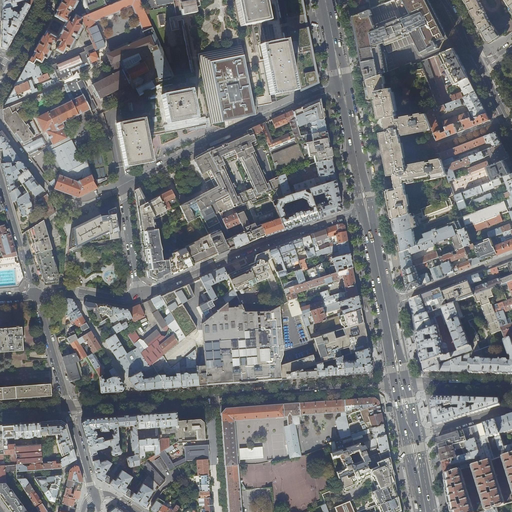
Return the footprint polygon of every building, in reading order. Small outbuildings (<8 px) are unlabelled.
[(23,0),(2,0),(3,2),(3,3),(2,11),(13,7),(19,5),(19,4),(16,5),(16,3),(22,1),(23,4),(25,4),(23,0)] [(76,0),(75,0),(61,0),(53,16),(66,23),(62,30),(59,36),(58,37),(45,31),(35,50),(34,52),(32,57),(31,56),(28,61),(33,64),(36,59),(42,63),(44,58),(47,59),(51,51),(49,50),(54,42),(56,43),(57,40),(60,41),(56,49),(63,54),(66,47),(70,49),(83,26),(79,24),(82,18),(82,17),(76,14),(71,22),(68,21),(70,17),(69,16),(73,8),(74,9),(78,2),(76,0)] [(81,0),(88,15),(90,13),(84,0),(81,0)] [(140,0),(122,0),(107,7),(90,13),(88,15),(87,15),(83,17),(82,17),(82,18),(92,42),(95,50),(99,49),(105,46),(96,23),(95,21),(133,5),(144,29),(152,26),(146,13),(140,0)] [(84,0),(90,13),(107,7),(104,0),(84,0)] [(173,0),(174,3),(175,7),(177,16),(181,16),(182,15),(183,19),(194,72),(179,75),(174,76),(175,77),(174,77),(119,105),(120,111),(122,123),(116,124),(125,167),(129,166),(147,163),(149,162),(151,162),(152,162),(148,144),(147,136),(158,134),(172,131),(180,130),(189,128),(236,119),(236,118),(255,114),(258,113),(256,106),(264,105),(271,103),(270,96),(295,91),(294,85),(293,83),(290,68),(290,65),(286,47),(285,40),(283,30),(281,21),(281,19),(280,18),(276,0),(173,0)] [(301,0),(282,0),(282,2),(284,11),(286,18),(304,14),(303,8),(301,0)] [(446,45),(448,50),(449,50),(454,48),(450,41),(443,28),(438,18),(433,7),(429,0),(394,0),(398,8),(377,16),(371,18),(370,16),(372,15),(370,10),(365,12),(354,16),(355,23),(363,63),(365,74),(366,80),(378,76),(383,74),(388,72),(385,53),(382,54),(380,44),(384,42),(388,53),(415,43),(419,53),(426,49),(427,53),(446,45)] [(369,0),(370,3),(371,9),(372,9),(394,0),(369,0)] [(480,29),(490,21),(479,0),(465,0),(470,10),(480,29)] [(25,4),(23,4),(20,5),(21,6),(22,6),(20,11),(19,10),(18,11),(17,13),(14,12),(13,7),(2,11),(2,14),(2,21),(8,21),(8,18),(12,18),(12,17),(13,17),(13,18),(13,19),(13,21),(20,25),(21,22),(26,13),(30,6),(25,4)] [(304,14),(286,18),(288,31),(307,27),(304,14)] [(8,28),(8,21),(2,21),(1,32),(1,33),(0,48),(6,49),(13,37),(20,25),(13,21),(10,21),(10,24),(8,28)] [(493,25),(490,21),(480,29),(483,34),(486,41),(486,40),(487,42),(491,43),(492,42),(496,40),(501,36),(495,28),(497,27),(497,28),(498,27),(495,23),(494,24),(495,24),(493,25)] [(157,76),(157,78),(159,81),(171,78),(174,77),(175,77),(174,76),(152,26),(144,29),(142,30),(144,36),(145,38),(150,36),(154,46),(149,49),(151,53),(153,52),(153,55),(157,76)] [(307,27),(288,31),(290,41),(292,48),(295,67),(300,90),(308,87),(318,83),(314,63),(310,45),(309,38),(307,27)] [(117,50),(106,54),(114,70),(116,74),(105,79),(92,85),(95,90),(99,99),(113,93),(123,88),(124,92),(127,96),(115,101),(117,106),(119,105),(174,77),(171,78),(159,81),(157,78),(141,86),(136,89),(138,94),(135,95),(127,79),(130,78),(131,80),(137,77),(149,71),(144,62),(141,64),(127,71),(128,74),(125,75),(118,62),(122,61),(139,53),(149,49),(154,46),(150,36),(145,38),(117,50)] [(100,60),(95,50),(92,42),(89,43),(91,46),(86,47),(88,53),(51,68),(54,70),(59,81),(59,82),(74,76),(72,72),(100,60)] [(449,50),(448,50),(439,54),(455,84),(469,78),(468,76),(463,66),(457,54),(454,48),(449,50)] [(142,59),(139,53),(122,61),(127,71),(141,64),(140,62),(139,60),(142,59)] [(438,107),(444,105),(427,59),(421,61),(438,107)] [(28,61),(23,72),(14,87),(29,81),(28,78),(32,76),(33,79),(34,79),(42,75),(39,67),(33,64),(28,61)] [(118,62),(125,75),(128,74),(127,71),(122,61),(118,62)] [(36,91),(59,81),(54,70),(49,72),(52,79),(37,86),(38,88),(35,89),(31,80),(29,81),(14,87),(10,95),(9,96),(5,103),(5,104),(12,101),(22,97),(20,91),(25,89),(28,95),(36,91)] [(43,75),(42,75),(34,79),(36,84),(49,78),(47,73),(43,75)] [(378,76),(366,80),(368,89),(370,100),(377,98),(376,91),(385,90),(383,74),(378,76)] [(138,94),(136,89),(141,86),(142,83),(143,81),(142,79),(137,78),(137,77),(131,80),(130,78),(127,79),(135,95),(138,94)] [(473,86),(469,78),(455,84),(455,85),(460,83),(465,94),(464,94),(463,92),(451,96),(453,101),(476,92),(473,86)] [(91,112),(96,109),(98,108),(97,107),(93,99),(92,100),(91,98),(86,88),(88,88),(83,79),(77,83),(90,109),(91,112)] [(64,174),(83,164),(87,162),(82,151),(85,150),(81,143),(78,141),(74,143),(73,143),(70,136),(69,136),(67,137),(62,129),(65,127),(63,123),(90,109),(77,83),(75,80),(63,85),(71,101),(59,106),(58,105),(56,104),(55,104),(52,106),(51,108),(52,110),(36,118),(43,132),(46,131),(53,144),(50,145),(49,145),(53,152),(53,153),(56,159),(56,160),(57,160),(60,166),(59,166),(60,167),(64,174)] [(410,213),(404,182),(447,174),(447,172),(446,170),(445,166),(442,159),(441,153),(440,153),(437,153),(434,154),(435,160),(420,163),(413,164),(406,166),(403,150),(400,134),(402,134),(423,130),(426,129),(427,135),(432,135),(435,134),(426,113),(397,119),(396,116),(397,115),(392,88),(385,90),(376,91),(377,98),(381,116),(381,119),(380,119),(382,125),(383,130),(386,130),(387,131),(382,132),(382,134),(385,145),(386,154),(387,160),(390,173),(390,175),(394,174),(397,187),(388,189),(388,192),(391,207),(393,214),(394,219),(410,213)] [(42,99),(54,94),(52,90),(40,95),(42,99)] [(480,99),(476,92),(453,101),(444,105),(438,107),(426,112),(426,113),(435,134),(438,140),(470,128),(475,126),(490,120),(489,117),(485,109),(480,99)] [(25,104),(24,101),(23,101),(3,110),(3,114),(4,120),(12,132),(15,135),(21,143),(36,136),(34,134),(33,135),(28,127),(29,126),(27,123),(26,124),(16,111),(25,104)] [(298,110),(293,112),(297,124),(302,124),(303,124),(306,122),(307,123),(309,123),(315,121),(324,119),(322,111),(322,110),(321,110),(319,101),(312,104),(312,103),(309,105),(306,106),(298,110)] [(300,136),(297,124),(293,112),(292,111),(291,111),(273,119),(272,120),(273,125),(272,125),(273,127),(274,127),(276,130),(278,129),(277,128),(287,123),(290,121),(293,131),(287,133),(288,134),(287,134),(287,133),(284,135),(284,136),(272,141),(267,128),(268,127),(266,122),(265,123),(260,125),(262,131),(263,133),(269,148),(296,137),(300,136)] [(325,124),(324,119),(315,121),(309,123),(307,123),(306,123),(307,125),(308,124),(309,127),(310,127),(311,134),(326,131),(325,124)] [(260,132),(262,131),(260,125),(252,128),(251,128),(255,137),(260,134),(260,132)] [(241,135),(232,139),(215,147),(207,150),(233,207),(242,203),(242,205),(247,203),(246,201),(251,199),(252,202),(257,200),(255,197),(276,189),(277,191),(276,191),(279,199),(284,197),(278,177),(266,182),(252,147),(257,145),(254,137),(255,137),(251,128),(247,130),(247,132),(248,134),(244,136),(243,134),(241,135)] [(296,137),(269,148),(276,170),(305,159),(304,158),(314,156),(315,163),(316,162),(331,160),(330,154),(329,153),(330,153),(329,144),(327,137),(326,131),(311,134),(300,136),(296,137)] [(494,146),(502,143),(500,138),(498,136),(496,131),(487,135),(472,141),(459,146),(446,151),(441,153),(442,159),(445,166),(461,160),(463,159),(474,154),(476,153),(480,152),(479,148),(459,156),(460,158),(454,160),(453,157),(444,160),(444,159),(486,142),(487,143),(488,143),(490,143),(492,143),(494,146)] [(0,150),(3,150),(12,148),(7,142),(4,138),(0,132),(0,150)] [(23,147),(27,152),(44,144),(41,137),(23,147)] [(85,144),(87,148),(106,139),(105,137),(100,140),(98,137),(85,144)] [(506,150),(502,143),(494,146),(480,152),(476,153),(477,156),(476,156),(475,157),(474,154),(463,159),(464,162),(463,162),(462,163),(461,160),(445,166),(446,170),(449,169),(449,171),(447,172),(447,174),(450,181),(456,178),(454,171),(471,164),(471,163),(485,158),(484,157),(491,154),(495,164),(504,160),(510,158),(506,150)] [(15,152),(12,148),(3,150),(4,156),(4,164),(10,163),(12,163),(22,162),(16,154),(15,152)] [(187,202),(179,206),(183,214),(188,222),(196,218),(193,212),(199,208),(203,218),(214,212),(211,205),(216,203),(219,210),(221,209),(222,212),(233,207),(207,150),(201,154),(193,158),(194,160),(198,169),(206,183),(209,190),(207,191),(200,195),(187,202)] [(334,169),(332,159),(331,160),(316,162),(317,167),(314,167),(314,168),(314,171),(315,171),(317,171),(319,177),(294,185),(294,187),(292,188),(293,190),(295,190),(296,193),(309,189),(336,180),(334,169)] [(511,173),(504,160),(495,164),(489,166),(464,175),(456,178),(450,181),(455,195),(462,193),(464,192),(500,178),(505,176),(511,173)] [(464,175),(489,166),(488,161),(469,169),(463,172),(464,175)] [(23,164),(22,162),(12,163),(13,166),(11,167),(10,163),(4,164),(1,164),(5,177),(10,193),(17,188),(15,184),(13,181),(14,180),(16,182),(19,180),(22,184),(23,184),(33,177),(31,174),(25,166),(23,164)] [(87,193),(90,192),(95,190),(97,188),(93,180),(87,162),(83,164),(64,174),(60,176),(59,176),(58,181),(55,180),(55,179),(49,183),(54,189),(65,193),(78,197),(78,198),(87,193)] [(511,172),(511,173),(505,176),(509,187),(506,188),(507,190),(500,193),(500,194),(503,193),(511,189),(511,172)] [(291,192),(285,174),(278,177),(284,197),(291,194),(294,193),(293,191),(291,192)] [(33,177),(23,184),(28,192),(31,190),(39,185),(36,182),(33,177)] [(502,183),(500,178),(464,192),(467,198),(496,187),(495,186),(502,183)] [(338,195),(337,186),(336,180),(309,189),(319,218),(324,217),(333,213),(339,211),(341,208),(341,206),(338,195)] [(39,184),(39,185),(31,190),(35,196),(34,196),(35,197),(44,190),(43,188),(40,185),(39,184)] [(151,200),(147,202),(144,197),(141,192),(139,187),(137,188),(135,190),(135,195),(136,202),(138,212),(140,224),(142,238),(144,252),(146,263),(148,274),(148,277),(157,282),(159,280),(166,277),(171,275),(169,259),(163,260),(157,229),(155,229),(154,219),(168,213),(167,211),(159,196),(151,200)] [(17,188),(10,193),(12,202),(17,199),(23,195),(17,188)] [(319,218),(309,189),(296,193),(294,193),(291,194),(293,201),(302,197),(306,200),(308,206),(312,208),(311,210),(304,212),(302,211),(297,212),(301,224),(310,222),(319,218)] [(511,189),(503,193),(505,197),(511,194),(511,189)] [(164,193),(159,196),(167,211),(178,206),(179,209),(178,210),(180,215),(183,214),(179,206),(171,190),(164,193)] [(474,200),(476,204),(499,195),(497,191),(474,200)] [(33,212),(28,192),(23,195),(17,199),(21,215),(22,216),(23,217),(30,215),(29,214),(33,213),(34,213),(34,212),(33,212)] [(467,207),(462,193),(455,195),(455,196),(457,201),(460,200),(460,201),(459,201),(460,203),(458,203),(460,210),(467,207)] [(293,201),(291,194),(284,197),(279,199),(273,201),(279,218),(284,230),(294,227),(301,224),(297,212),(292,214),(292,217),(285,219),(283,217),(284,215),(282,208),(284,204),(293,201)] [(48,214),(50,216),(56,212),(48,195),(39,200),(40,201),(42,200),(46,205),(49,211),(48,212),(49,214),(48,214)] [(0,251),(1,255),(2,254),(3,258),(17,256),(9,228),(6,229),(4,224),(0,225),(0,210),(4,209),(0,197),(0,251)] [(419,226),(415,215),(420,214),(420,215),(424,214),(424,216),(454,205),(451,198),(410,213),(394,219),(394,222),(396,232),(397,235),(414,228),(419,226)] [(466,227),(467,228),(475,225),(502,214),(509,212),(504,201),(462,217),(466,227)] [(73,249),(74,252),(77,250),(79,249),(85,246),(89,244),(88,242),(90,241),(90,242),(94,242),(120,238),(119,233),(118,223),(116,210),(115,207),(108,210),(109,215),(107,215),(107,220),(101,221),(100,214),(93,218),(77,226),(72,228),(71,235),(69,247),(69,251),(70,251),(73,249)] [(244,211),(236,214),(240,223),(244,231),(249,243),(252,242),(258,239),(263,238),(266,236),(260,224),(256,226),(255,224),(250,225),(244,211)] [(257,217),(259,222),(273,217),(273,213),(272,211),(257,217)] [(222,219),(227,229),(240,223),(236,214),(236,213),(222,219)] [(503,216),(502,214),(475,225),(477,231),(503,221),(502,217),(503,216)] [(63,240),(62,248),(66,247),(66,244),(67,238),(63,229),(57,216),(54,219),(63,240)] [(270,235),(284,230),(279,218),(260,224),(266,236),(270,235)] [(47,250),(51,249),(42,221),(26,232),(27,236),(31,249),(32,254),(47,250)] [(414,228),(397,235),(397,237),(399,246),(400,252),(412,248),(433,240),(435,244),(452,237),(456,246),(455,246),(457,250),(465,247),(463,241),(462,239),(459,230),(462,229),(459,221),(456,222),(456,221),(449,223),(449,224),(437,228),(437,226),(433,228),(434,230),(424,233),(425,237),(416,241),(414,228)] [(337,225),(338,233),(346,232),(345,228),(344,225),(342,224),(337,225)] [(511,230),(511,229),(511,227),(511,224),(488,233),(490,238),(491,237),(496,235),(511,230)] [(330,228),(325,230),(327,237),(328,237),(328,239),(329,241),(330,246),(334,245),(331,236),(338,234),(338,233),(337,225),(330,228)] [(466,231),(465,228),(462,229),(459,230),(462,239),(465,238),(466,241),(463,241),(465,247),(471,244),(470,241),(471,240),(468,230),(466,231)] [(209,235),(218,255),(225,252),(229,250),(220,229),(209,235)] [(320,231),(314,233),(317,245),(324,243),(323,239),(326,238),(326,240),(328,239),(328,237),(327,237),(325,230),(320,231)] [(507,241),(495,246),(494,246),(497,254),(497,255),(507,251),(511,249),(511,231),(511,230),(496,235),(497,238),(504,236),(507,241)] [(231,237),(236,248),(243,245),(249,243),(244,231),(242,232),(232,236),(231,237)] [(346,235),(346,232),(338,233),(338,234),(331,236),(334,245),(347,240),(346,235)] [(311,234),(309,235),(314,252),(319,250),(318,246),(317,245),(314,233),(311,234)] [(185,247),(194,266),(205,261),(218,255),(209,235),(184,246),(185,247)] [(304,237),(300,238),(305,251),(306,251),(305,247),(307,246),(307,248),(307,249),(309,249),(310,252),(306,254),(308,258),(315,255),(314,252),(309,235),(304,237)] [(490,238),(476,243),(477,245),(474,246),(476,251),(478,257),(480,260),(482,259),(485,258),(485,257),(487,256),(487,257),(492,255),(497,254),(494,246),(495,246),(491,237),(490,238)] [(296,240),(288,242),(284,244),(280,245),(276,247),(284,268),(299,263),(298,261),(303,259),(304,259),(307,258),(308,258),(306,254),(305,251),(300,238),(296,240)] [(348,246),(347,240),(334,245),(330,246),(319,250),(314,252),(315,255),(315,256),(338,251),(339,252),(336,253),(335,254),(335,257),(350,254),(348,246)] [(435,244),(433,240),(412,248),(400,252),(402,260),(404,270),(415,266),(439,257),(437,251),(412,261),(411,254),(435,245),(435,244)] [(319,250),(330,246),(329,241),(327,242),(327,243),(318,246),(319,250)] [(473,244),(471,244),(465,247),(468,254),(470,254),(468,250),(473,248),(474,252),(476,251),(474,246),(473,244)] [(169,259),(171,275),(174,274),(181,271),(189,268),(194,266),(185,247),(171,253),(172,257),(168,257),(169,259)] [(286,274),(284,268),(276,247),(272,248),(268,249),(268,250),(271,259),(275,257),(277,264),(279,263),(281,267),(282,267),(282,269),(276,271),(278,277),(279,277),(286,274)] [(468,254),(465,247),(457,250),(458,253),(456,254),(456,253),(454,254),(453,252),(440,257),(441,260),(444,259),(445,262),(442,263),(447,276),(454,273),(453,271),(454,271),(451,264),(454,263),(453,261),(466,256),(468,261),(466,262),(466,260),(464,261),(464,263),(454,267),(456,272),(465,269),(472,266),(469,258),(468,254)] [(58,274),(51,249),(47,250),(32,254),(34,261),(38,275),(40,280),(48,285),(53,284),(58,284),(58,280),(58,274)] [(254,263),(249,265),(256,282),(267,277),(268,275),(265,269),(267,268),(268,267),(268,266),(267,265),(266,265),(268,260),(271,259),(268,250),(257,255),(254,263)] [(351,259),(350,254),(335,257),(334,258),(332,258),(334,265),(332,265),(331,267),(332,270),(333,270),(335,270),(336,271),(334,271),(335,273),(338,272),(342,271),(342,270),(352,267),(351,259)] [(472,256),(469,258),(472,266),(476,264),(480,263),(480,260),(478,257),(473,259),(472,256)] [(441,260),(440,257),(439,257),(415,266),(404,270),(406,283),(408,291),(421,286),(439,279),(447,276),(442,263),(441,260)] [(0,259),(0,258),(0,268),(7,268),(16,267),(16,258),(0,259)] [(307,268),(303,259),(298,261),(299,263),(301,269),(295,271),(297,279),(282,284),(284,289),(306,282),(302,270),(306,269),(307,268)] [(511,261),(504,264),(496,267),(497,270),(508,266),(511,274),(501,279),(503,285),(508,283),(511,281),(511,261)] [(311,281),(326,276),(322,263),(307,270),(311,281)] [(240,269),(227,274),(229,279),(234,289),(235,291),(256,282),(249,265),(240,269)] [(224,279),(227,280),(229,279),(227,274),(224,267),(219,269),(210,273),(215,283),(224,279)] [(352,267),(342,270),(342,271),(338,272),(335,273),(326,276),(311,281),(306,282),(284,289),(288,301),(297,299),(297,298),(296,293),(338,280),(338,278),(340,277),(340,276),(343,275),(346,292),(330,296),(327,290),(320,293),(318,293),(321,301),(306,306),(303,299),(298,300),(300,307),(300,308),(302,313),(358,296),(357,289),(356,289),(355,281),(352,267)] [(210,285),(215,283),(210,273),(205,275),(200,278),(211,299),(212,301),(217,298),(210,285)] [(478,274),(468,278),(469,280),(471,286),(472,286),(471,284),(482,280),(481,278),(484,277),(482,273),(478,274)] [(492,289),(503,285),(501,279),(473,289),(472,287),(471,287),(474,296),(475,295),(492,289)] [(441,291),(447,306),(461,301),(474,296),(471,287),(471,286),(469,280),(465,282),(462,283),(457,285),(448,288),(441,291)] [(174,320),(185,337),(197,328),(180,299),(185,296),(187,300),(195,296),(188,284),(179,288),(166,294),(160,296),(165,303),(171,314),(174,320)] [(234,289),(222,298),(225,303),(226,303),(236,295),(235,291),(234,289)] [(419,296),(425,313),(447,306),(441,291),(440,289),(427,294),(419,296)] [(492,289),(475,295),(478,305),(481,304),(482,306),(483,310),(484,310),(485,312),(484,312),(486,318),(487,318),(488,319),(487,321),(489,328),(490,328),(491,330),(490,330),(491,333),(501,330),(493,306),(492,304),(491,304),(489,298),(493,296),(493,294),(493,293),(492,289)] [(156,297),(151,299),(154,304),(157,309),(162,305),(163,307),(163,306),(163,305),(165,303),(160,296),(160,295),(156,297)] [(359,301),(358,296),(302,313),(307,326),(310,325),(307,317),(310,316),(311,319),(313,319),(314,324),(327,320),(324,313),(347,307),(347,305),(348,307),(347,308),(342,310),(342,313),(338,314),(339,316),(340,315),(360,309),(359,301)] [(425,313),(419,296),(410,300),(411,308),(413,318),(425,313)] [(66,315),(78,309),(72,299),(70,299),(66,298),(66,302),(66,304),(66,315)] [(511,298),(507,301),(493,306),(501,330),(505,340),(511,338),(511,341),(511,324),(510,319),(506,320),(504,313),(511,309),(511,298)] [(164,319),(157,309),(154,304),(151,299),(147,301),(154,312),(153,313),(162,327),(163,326),(164,328),(167,331),(170,329),(174,334),(169,337),(168,335),(165,336),(162,336),(157,329),(143,340),(140,338),(134,330),(128,335),(137,348),(149,366),(152,364),(163,355),(185,337),(174,320),(168,325),(164,319)] [(211,299),(199,306),(206,319),(202,323),(203,342),(246,339),(244,311),(242,306),(227,307),(226,303),(225,303),(217,311),(212,301),(211,299)] [(300,308),(297,299),(288,301),(288,302),(282,305),(284,310),(290,308),(292,317),(302,313),(300,308)] [(417,334),(439,326),(435,317),(442,315),(443,318),(444,317),(445,321),(444,321),(445,324),(448,323),(458,350),(471,346),(460,319),(466,316),(466,315),(461,301),(447,306),(425,313),(413,318),(415,326),(417,334)] [(102,319),(99,313),(96,303),(86,302),(84,304),(88,311),(92,310),(92,309),(96,308),(96,310),(97,314),(99,318),(94,320),(96,325),(102,321),(102,319)] [(101,304),(96,303),(99,313),(102,314),(102,315),(104,315),(104,314),(110,317),(112,316),(111,306),(108,305),(101,304)] [(128,309),(131,317),(133,321),(145,316),(139,304),(135,306),(128,309)] [(116,307),(111,306),(112,316),(114,314),(119,321),(123,318),(125,322),(121,325),(124,329),(128,326),(125,320),(119,308),(116,307)] [(246,339),(250,381),(280,379),(280,366),(279,363),(282,355),(279,306),(269,312),(268,312),(244,311),(246,339)] [(125,309),(119,308),(125,320),(128,319),(131,317),(128,309),(125,309)] [(81,313),(78,309),(66,315),(65,319),(68,317),(68,316),(69,315),(72,319),(65,323),(65,325),(82,315),(81,313)] [(360,309),(340,315),(341,318),(340,319),(341,325),(343,326),(344,328),(363,323),(361,314),(360,309)] [(466,316),(460,319),(471,346),(471,345),(473,350),(474,352),(480,350),(477,341),(477,340),(479,339),(479,338),(477,332),(475,332),(474,329),(473,329),(472,328),(472,327),(473,327),(473,326),(471,323),(470,323),(469,321),(475,319),(473,314),(472,313),(471,313),(468,314),(469,314),(466,315),(466,316)] [(112,316),(110,317),(109,317),(111,320),(110,321),(112,323),(113,322),(115,326),(120,323),(119,321),(114,314),(112,316)] [(171,314),(164,319),(168,325),(174,320),(171,314)] [(84,318),(82,315),(65,325),(65,335),(68,333),(72,330),(70,327),(75,323),(78,327),(80,326),(86,322),(84,318)] [(0,328),(0,351),(23,350),(20,316),(7,317),(8,328),(0,328)] [(88,325),(86,322),(80,326),(83,332),(76,336),(73,330),(72,330),(68,333),(70,336),(67,337),(70,343),(86,334),(84,331),(89,328),(88,325)] [(121,325),(120,323),(115,326),(113,327),(115,330),(114,330),(115,333),(113,334),(113,333),(111,335),(112,336),(115,334),(124,329),(121,325)] [(321,357),(322,362),(327,361),(331,360),(335,358),(342,356),(339,349),(348,346),(350,353),(355,352),(368,348),(365,335),(363,323),(344,328),(343,329),(345,335),(335,338),(333,332),(314,338),(321,357)] [(99,330),(101,333),(110,328),(108,324),(103,327),(102,327),(102,328),(99,330)] [(439,326),(417,334),(420,350),(420,352),(423,364),(449,354),(448,346),(447,345),(447,344),(446,343),(445,343),(442,344),(439,326)] [(110,328),(101,333),(103,336),(109,332),(112,330),(111,328),(110,328)] [(96,338),(91,331),(86,334),(70,343),(76,352),(81,360),(87,356),(93,353),(101,348),(96,338)] [(115,334),(112,336),(108,338),(105,340),(111,348),(117,359),(127,354),(115,334)] [(511,358),(511,361),(509,362),(507,360),(504,360),(503,360),(501,360),(500,360),(482,359),(481,359),(477,359),(475,361),(473,359),(473,356),(475,354),(482,354),(482,349),(480,350),(474,352),(470,354),(470,373),(475,373),(498,374),(511,374),(511,341),(511,338),(505,340),(504,341),(510,357),(511,357),(511,358)] [(250,381),(246,339),(203,342),(204,349),(205,365),(202,365),(197,366),(198,385),(204,385),(239,382),(250,381)] [(449,354),(423,364),(423,366),(424,372),(428,371),(431,371),(447,372),(451,372),(450,361),(440,365),(439,363),(473,350),(471,345),(471,346),(458,350),(449,354)] [(137,348),(127,354),(117,359),(123,369),(128,378),(143,370),(149,366),(137,348)] [(368,348),(355,352),(356,359),(354,360),(347,361),(345,360),(345,355),(342,356),(343,374),(352,374),(356,373),(368,373),(372,369),(370,360),(370,358),(368,348)] [(197,366),(195,349),(173,367),(176,374),(180,374),(180,366),(186,363),(187,373),(186,373),(185,373),(184,373),(183,374),(180,374),(181,386),(189,386),(198,385),(197,366)] [(80,360),(81,360),(76,352),(62,357),(63,359),(66,369),(68,377),(69,382),(83,378),(78,361),(80,360)] [(97,359),(93,353),(87,356),(95,369),(100,366),(103,364),(102,363),(100,364),(97,359)] [(470,354),(450,361),(451,372),(459,372),(470,373),(470,354)] [(163,355),(152,364),(156,371),(158,374),(162,381),(163,388),(172,387),(181,386),(180,374),(176,374),(173,367),(171,369),(163,355)] [(322,362),(321,357),(314,359),(313,355),(285,364),(280,366),(280,379),(285,379),(286,379),(291,378),(290,373),(302,369),(313,366),(316,364),(322,362)] [(342,356),(335,358),(336,367),(332,367),(332,366),(331,365),(328,365),(327,366),(326,365),(325,366),(325,368),(323,368),(322,362),(316,364),(317,376),(330,375),(343,374),(342,356)] [(156,371),(152,364),(149,366),(143,370),(128,378),(131,383),(134,387),(139,389),(149,389),(163,388),(162,381),(158,374),(153,377),(147,377),(147,378),(143,379),(141,376),(143,375),(142,373),(143,372),(145,375),(146,375),(148,375),(156,371)] [(316,364),(313,366),(313,371),(312,371),(312,370),(309,369),(304,370),(304,371),(302,371),(302,369),(290,373),(291,378),(304,377),(317,376),(316,364)] [(102,370),(100,366),(95,369),(100,377),(102,375),(105,374),(102,370)] [(105,380),(102,375),(100,377),(100,383),(101,390),(101,392),(112,391),(121,391),(124,385),(120,378),(114,368),(109,371),(112,375),(112,377),(105,380)] [(0,399),(16,398),(17,398),(39,397),(52,396),(52,394),(51,383),(46,384),(46,382),(43,383),(43,384),(26,385),(26,384),(23,384),(24,386),(7,387),(7,385),(4,385),(4,387),(0,387),(0,399)] [(357,398),(344,399),(345,415),(353,412),(351,411),(351,409),(357,408),(357,411),(379,404),(383,403),(382,400),(382,398),(378,395),(362,396),(357,397),(357,398)] [(445,395),(445,397),(443,397),(434,396),(430,401),(431,405),(432,410),(441,408),(440,406),(442,406),(443,405),(443,404),(444,404),(445,406),(452,404),(452,397),(452,395),(445,395)] [(462,397),(452,397),(452,404),(456,419),(461,417),(464,416),(473,413),(471,405),(471,398),(462,397)] [(500,405),(501,405),(500,399),(486,398),(471,398),(471,405),(473,413),(481,411),(483,410),(500,405)] [(344,415),(345,415),(344,399),(335,400),(309,402),(284,404),(274,405),(225,408),(221,413),(222,429),(225,466),(227,487),(228,511),(241,511),(240,490),(246,490),(239,479),(239,465),(239,464),(238,464),(235,420),(285,417),(287,416),(287,426),(284,426),(289,459),(301,456),(295,425),(299,424),(300,415),(340,412),(341,416),(338,417),(335,421),(341,438),(351,435),(347,424),(344,415)] [(352,422),(381,413),(380,409),(380,407),(379,404),(357,411),(353,412),(348,414),(352,422)] [(441,408),(432,410),(434,418),(435,423),(438,425),(445,422),(456,419),(452,404),(445,406),(441,408)] [(168,412),(157,413),(158,427),(162,427),(162,428),(166,428),(166,426),(176,425),(176,427),(178,427),(178,421),(177,412),(168,412)] [(158,435),(158,427),(157,413),(148,414),(135,415),(139,465),(140,465),(142,463),(142,458),(144,458),(145,456),(144,451),(155,450),(155,456),(160,453),(158,435)] [(352,423),(347,424),(351,435),(383,424),(383,422),(382,419),(382,416),(381,414),(381,413),(352,422),(352,423)] [(511,414),(501,418),(495,419),(500,434),(511,429),(511,414)] [(127,415),(117,416),(118,437),(108,440),(88,446),(91,457),(97,476),(104,481),(107,476),(105,475),(112,464),(107,461),(101,462),(101,460),(101,459),(99,450),(107,448),(108,446),(110,445),(112,447),(113,449),(111,452),(112,455),(114,456),(120,454),(122,452),(121,449),(119,448),(118,441),(119,439),(122,439),(121,426),(132,425),(133,426),(132,427),(132,430),(131,430),(131,431),(132,449),(133,450),(134,450),(135,454),(133,455),(128,456),(127,458),(128,465),(130,466),(138,465),(139,468),(142,472),(146,472),(140,465),(139,465),(135,415),(127,415)] [(107,417),(94,418),(95,428),(96,429),(97,429),(97,428),(100,428),(100,431),(101,432),(108,431),(109,431),(108,429),(111,428),(113,430),(114,434),(112,434),(112,437),(107,438),(108,440),(118,437),(117,416),(107,417)] [(95,428),(94,418),(89,418),(85,418),(81,424),(88,446),(108,440),(107,438),(104,439),(103,438),(104,437),(102,436),(101,437),(98,438),(96,432),(95,431),(94,430),(96,429),(95,428)] [(196,419),(178,421),(178,427),(178,428),(184,427),(184,431),(196,430),(197,440),(205,439),(204,430),(203,422),(200,419),(196,419)] [(490,421),(483,423),(488,437),(495,435),(496,438),(488,440),(495,459),(503,457),(506,456),(506,455),(504,447),(500,434),(495,419),(490,421)] [(51,421),(40,422),(41,435),(55,434),(62,456),(66,453),(69,452),(73,449),(67,428),(66,424),(61,420),(51,421)] [(27,423),(14,424),(14,433),(15,444),(21,444),(21,440),(18,440),(18,438),(19,437),(23,437),(23,438),(33,437),(33,436),(36,436),(37,437),(41,437),(41,435),(40,422),(27,423)] [(488,437),(483,423),(470,427),(464,429),(467,441),(475,439),(479,451),(481,457),(482,460),(483,463),(493,460),(495,459),(488,440),(488,437)] [(8,424),(2,425),(4,453),(4,454),(10,453),(10,465),(16,465),(16,464),(17,463),(16,453),(15,446),(15,444),(5,445),(5,439),(9,439),(9,433),(14,433),(14,424),(8,424)] [(346,448),(358,444),(363,442),(385,434),(384,429),(383,424),(351,435),(353,442),(351,443),(351,442),(345,444),(346,448)] [(455,445),(467,441),(464,429),(458,431),(450,433),(440,437),(438,440),(438,444),(440,450),(453,446),(455,445)] [(365,445),(359,447),(358,444),(346,448),(331,453),(339,478),(346,475),(354,472),(367,466),(371,464),(368,458),(368,457),(364,449),(366,449),(366,450),(368,449),(369,453),(376,450),(377,451),(379,450),(380,452),(388,449),(387,442),(385,434),(363,442),(365,445)] [(161,435),(158,435),(160,453),(170,447),(169,438),(162,439),(161,435)] [(455,450),(453,446),(440,450),(441,456),(442,462),(460,457),(460,454),(456,455),(455,451),(456,451),(456,450),(462,448),(463,451),(461,451),(462,454),(464,453),(465,455),(467,455),(470,454),(479,451),(475,439),(467,441),(455,445),(456,449),(455,450)] [(41,444),(15,446),(16,453),(17,463),(27,463),(31,462),(35,462),(38,462),(43,462),(41,444)] [(173,445),(170,447),(160,453),(170,470),(171,469),(176,467),(167,453),(175,448),(173,445)] [(197,460),(208,459),(210,459),(209,451),(209,445),(185,447),(186,461),(197,460)] [(242,448),(242,457),(243,457),(249,457),(250,457),(256,457),(257,457),(263,456),(264,456),(263,447),(242,448)] [(73,449),(69,452),(71,456),(67,457),(69,463),(72,462),(76,459),(73,449)] [(388,449),(380,452),(368,458),(371,464),(376,462),(389,456),(389,453),(388,449)] [(481,457),(479,451),(470,454),(471,456),(470,456),(469,456),(468,457),(467,455),(465,455),(460,457),(442,462),(443,468),(445,475),(451,473),(453,472),(461,470),(472,466),(480,464),(483,463),(482,460),(461,467),(460,466),(452,469),(451,466),(481,457)] [(511,458),(511,454),(506,455),(506,456),(503,457),(511,483),(511,458)] [(64,466),(69,463),(67,457),(67,455),(64,457),(65,459),(61,462),(61,463),(62,467),(64,466)] [(370,469),(368,469),(371,476),(377,490),(395,482),(393,475),(391,464),(389,456),(376,462),(378,466),(370,469)] [(155,461),(162,472),(167,468),(161,458),(155,461)] [(208,463),(208,459),(197,460),(198,476),(208,475),(208,467),(207,463),(208,463)] [(147,460),(142,463),(140,465),(146,472),(148,474),(157,484),(159,487),(165,481),(147,460)] [(493,460),(483,463),(485,467),(482,468),(480,464),(472,466),(486,511),(494,508),(492,504),(495,503),(497,507),(507,504),(493,460)] [(178,466),(183,478),(187,477),(186,462),(178,466)] [(27,463),(17,463),(16,464),(16,465),(16,475),(23,475),(22,472),(22,470),(28,470),(27,466),(27,463)] [(68,480),(75,481),(82,483),(83,481),(79,467),(75,466),(70,470),(70,471),(68,471),(67,474),(69,474),(69,476),(68,480)] [(367,466),(354,472),(355,475),(358,481),(371,476),(368,469),(367,466)] [(146,501),(157,484),(148,474),(135,494),(133,492),(134,490),(127,485),(132,476),(122,470),(115,481),(112,479),(109,484),(145,508),(149,502),(146,501)] [(474,511),(461,470),(453,472),(455,476),(452,477),(451,473),(445,475),(446,481),(451,507),(451,508),(451,511),(474,511)] [(23,475),(16,475),(16,479),(17,479),(23,488),(29,484),(27,481),(26,478),(24,479),(23,475)] [(208,479),(208,475),(198,476),(199,485),(209,484),(208,479)] [(339,478),(338,478),(341,487),(342,490),(355,484),(355,483),(358,481),(355,475),(348,478),(346,475),(339,478)] [(59,476),(55,476),(55,480),(54,483),(50,484),(48,484),(49,486),(50,488),(58,490),(61,476),(59,476)] [(46,481),(46,477),(35,477),(35,478),(37,482),(40,486),(46,481)] [(74,485),(75,481),(68,480),(67,483),(66,487),(71,488),(72,484),(74,485)] [(48,484),(46,481),(40,486),(42,490),(44,493),(49,489),(50,488),(49,486),(47,488),(46,486),(48,484)] [(81,487),(82,483),(75,481),(74,485),(76,486),(75,490),(80,491),(81,487)] [(377,490),(373,491),(378,504),(397,496),(397,491),(395,482),(377,490)] [(6,483),(0,483),(0,495),(1,496),(11,510),(12,511),(28,511),(12,488),(11,489),(6,483)] [(29,484),(23,488),(25,491),(26,490),(27,491),(28,491),(30,493),(34,491),(33,489),(29,484)] [(58,490),(50,488),(49,489),(51,494),(51,495),(52,497),(56,498),(56,495),(58,490)] [(51,494),(49,489),(44,493),(49,501),(55,502),(56,498),(52,497),(51,495),(51,494)] [(80,494),(80,491),(75,490),(74,494),(72,493),(71,497),(75,498),(78,499),(80,494)] [(34,491),(30,493),(27,495),(34,506),(41,502),(36,495),(34,491)] [(71,497),(64,495),(63,498),(62,503),(66,504),(65,508),(64,511),(75,511),(76,508),(74,507),(74,506),(73,506),(73,504),(75,498),(71,497)] [(399,504),(397,496),(378,504),(375,505),(376,511),(373,511),(395,511),(400,510),(399,504)] [(209,500),(209,497),(202,498),(202,504),(201,504),(201,506),(202,506),(213,505),(213,501),(213,500),(209,500)] [(156,511),(157,511),(163,504),(156,500),(151,508),(155,511),(156,511)] [(355,511),(350,501),(335,507),(337,511),(355,511)] [(38,511),(46,511),(47,511),(46,509),(42,503),(38,506),(41,511),(38,511)] [(166,506),(163,504),(157,511),(166,511),(169,508),(171,506),(167,503),(166,506)]
